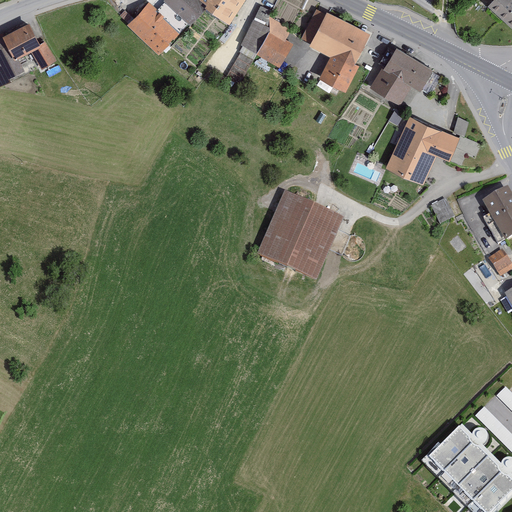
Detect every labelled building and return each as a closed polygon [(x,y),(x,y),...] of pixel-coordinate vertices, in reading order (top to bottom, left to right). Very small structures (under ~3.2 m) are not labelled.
[(165,0),(164,2),(156,10),(149,5),(131,26),(158,53),(188,23),(190,24),(204,8),(230,26),(245,0),(165,0)] [(268,5),(259,0),(255,0),(220,71),(235,79),(251,51),(276,67),(291,38),(282,34),(289,24),(265,11),(268,5)] [(488,7),(511,30),(511,0),(495,0),(496,0),(488,7)] [(367,36),(317,11),(303,38),(313,43),(312,47),(333,57),(322,79),(344,90),(356,67),(353,65),(367,36)] [(43,48),(30,23),(0,38),(0,63),(2,67),(0,67),(0,84),(26,72),(19,60),(43,48)] [(432,72),(397,51),(384,72),(382,71),(372,88),(398,103),(409,84),(420,91),(432,72)] [(453,130),(464,135),(470,119),(459,115),(453,130)] [(460,139),(410,117),(385,170),(422,187),(436,156),(449,162),(460,139)] [(511,235),(511,190),(508,184),(483,199),(506,239),(511,235)] [(346,215),(285,187),(255,253),(316,281),(346,215)] [(430,204),(439,223),(456,215),(446,196),(430,204)] [(511,262),(500,248),(485,259),(499,277),(511,266),(511,262)] [(496,395),(511,410),(511,392),(505,385),(496,395)] [(474,415),(511,451),(511,432),(484,406),(474,415)] [(511,477),(460,423),(422,460),(471,511),(492,511),(511,493),(511,477)]
